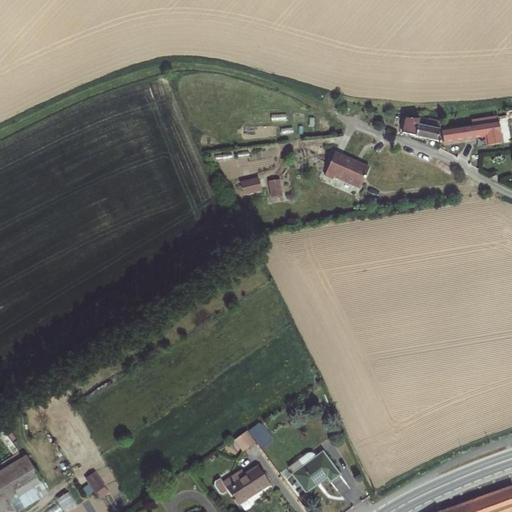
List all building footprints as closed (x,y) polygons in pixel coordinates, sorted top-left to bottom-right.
[(419,119),(405,119),(405,120),(402,133),(415,136),(415,137),(436,142),(441,122),(429,120),(428,121),(419,119)] [(480,125),(441,131),(443,142),(495,134),(493,123),(483,124),(483,121),(480,122),(480,125)] [(369,168),(334,153),(324,175),(333,179),(334,176),(360,188),(369,168)] [(247,430),(235,439),(241,448),(248,443),(250,446),(256,442),(247,430)] [(330,482),(340,475),(322,452),(316,457),(314,455),(312,453),(310,453),(307,454),(288,468),(293,474),(292,475),(306,493),(327,477),(330,482)] [(0,511),(15,511),(8,499),(40,480),(26,456),(0,471),(0,511)] [(227,490),(237,505),(264,488),(270,484),(258,466),(244,475),(235,481),(232,476),(222,483),(220,480),(216,483),(215,486),(220,492),(223,493),(227,490)] [(241,471),(232,476),(235,481),(244,475),(241,471)] [(511,511),(511,486),(440,511),(511,511)] [(31,488),(11,500),(18,511),(19,511),(38,501),(31,488)]
